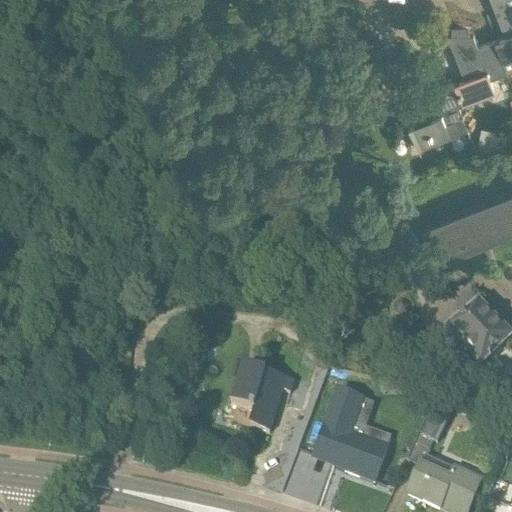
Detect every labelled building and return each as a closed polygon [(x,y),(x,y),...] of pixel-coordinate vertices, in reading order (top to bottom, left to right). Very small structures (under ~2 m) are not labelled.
[(496,41),(508,73),(511,71),(511,0),(490,0),(505,37),(496,41)] [(508,73),(496,41),(478,48),(473,36),(448,36),(465,80),(452,85),(460,107),(495,94),(490,80),(508,73)] [(460,107),(452,85),(433,92),(429,81),(404,81),(421,124),(409,128),(418,150),(451,138),(468,130),(459,107),(460,107)] [(362,100),(348,105),(353,118),(367,112),(362,100)] [(428,233),(440,262),(511,233),(511,192),(422,227),(425,234),(428,233)] [(395,264),(378,270),(385,291),(402,284),(395,264)] [(491,320),(492,319),(479,306),(435,348),(468,383),(509,344),(491,325),(491,326),(490,325),(490,321),(491,320)] [(292,395),(296,383),(244,368),(233,407),(255,413),(250,428),(270,434),(283,392),(292,395)] [(375,484),(388,448),(353,436),(365,401),(339,392),(316,457),(335,464),(333,469),(375,484)] [(438,402),(422,437),(437,444),(454,409),(438,402)] [(453,470),(427,458),(433,443),(420,437),(410,464),(422,468),(410,496),(441,510),(444,511),(468,511),(481,480),(454,469),(453,470)]
